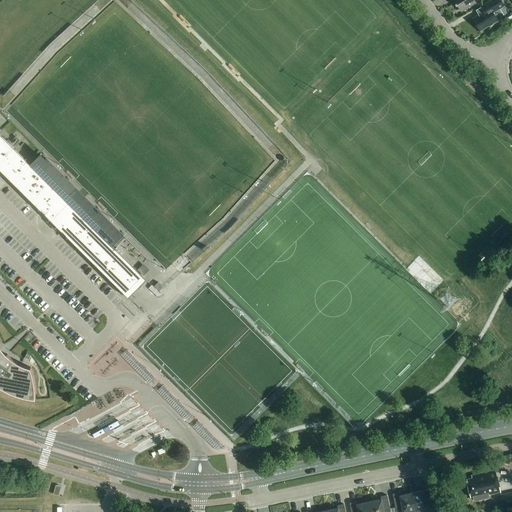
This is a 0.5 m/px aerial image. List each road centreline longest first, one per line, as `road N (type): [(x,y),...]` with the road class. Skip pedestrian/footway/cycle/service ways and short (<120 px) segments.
road 1 (unclassified): [(200,478),(194,440),(156,401),(130,380),(96,386),(0,291)]
road 2 (tertiary): [(200,478),(142,471),(0,429)]
road 3 (tertiary): [(0,441),(199,490)]
road 4 (residential): [(413,446),(412,468),(260,499)]
road 5 (tertiary): [(413,446),(257,478)]
